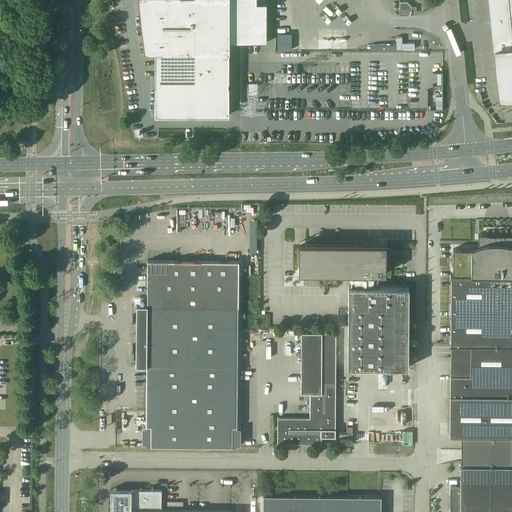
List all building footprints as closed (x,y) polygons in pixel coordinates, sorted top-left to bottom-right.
[(155,60),(155,112),(227,112),(227,51),(229,51),(229,0),(138,0),(145,50),(155,50),(155,60)] [(511,98),(511,0),(507,0),(509,12),(511,24),(508,24),(509,36),(511,36),(511,38),(511,47),(495,50),(496,62),(500,98),(498,98),(498,100),(511,98)] [(450,374),(450,424),(450,435),(511,435),(511,234),(504,235),(497,237),(490,235),(478,235),(478,249),(453,249),(453,274),(450,274),(450,275),(451,275),(450,344),(450,345),(470,345),(470,374),(450,374)] [(298,246),(298,272),(349,273),(348,286),(348,367),(408,367),(409,287),(378,287),(378,273),(385,273),(386,258),(378,258),(378,250),(374,250),(364,250),(364,243),(305,243),(305,246),(298,246)] [(173,261),(169,261),(147,261),(147,283),(147,304),(137,304),(136,365),(146,365),(146,446),(237,447),(239,261),(193,261),(173,261)] [(310,393),(310,418),(277,418),(277,443),(321,444),(321,436),(336,437),(336,332),(301,332),(301,393),(310,393)] [(511,511),(511,464),(460,465),(460,487),(450,486),(450,511),(511,511)] [(160,511),(161,510),(161,490),(110,490),(110,511),(160,511)] [(263,496),(262,511),(379,511),(380,497),(263,496)]
